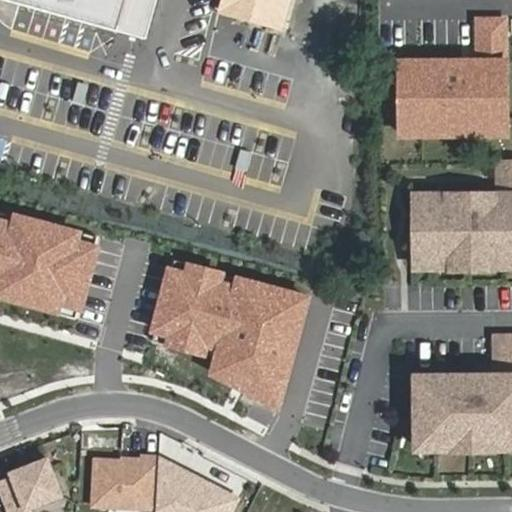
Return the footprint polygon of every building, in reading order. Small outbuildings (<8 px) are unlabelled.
[(0,0),(0,2),(123,37),(123,35),(129,12),(152,18),(157,0),(0,0)] [(162,0),(157,0),(152,18),(129,12),(123,35),(151,43),(162,0)] [(237,12),(239,0),(224,0),(222,8),(237,12)] [(239,0),(237,12),(287,25),(293,0),(239,0)] [(507,18),(478,19),(479,61),(402,62),(403,135),(508,133),(507,18)] [(313,29),(311,40),(343,46),(345,35),(313,29)] [(511,166),(501,166),(501,192),(511,191),(511,166)] [(451,198),(417,199),(417,258),(437,258),(437,270),(455,270),(455,261),(491,261),(491,269),(509,269),(509,257),(511,256),(511,197),(501,198),(494,198),(494,200),(451,201),(451,198)] [(0,295),(56,311),(56,313),(76,319),(78,308),(80,308),(96,249),(95,248),(98,237),(78,232),(77,234),(0,213),(0,295)] [(417,258),(417,270),(437,270),(437,258),(417,258)] [(192,265),(175,260),(172,271),(170,271),(154,330),(156,331),(153,341),(170,346),(170,344),(218,357),(214,374),(278,406),(307,298),(191,267),(192,265)] [(455,261),(455,270),(491,269),(491,261),(455,261)] [(452,378),(418,379),(418,438),(439,438),(439,450),(456,450),(456,442),(492,441),(492,450),(510,449),(510,437),(511,437),(511,378),(495,378),(495,380),(452,381),(452,378)] [(418,438),(418,450),(439,450),(439,438),(418,438)] [(456,442),(456,450),(492,450),(492,441),(456,442)] [(140,462),(93,460),(91,507),(156,509),(159,458),(159,457),(140,456),(140,462)] [(231,511),(238,499),(159,458),(156,509),(155,511),(231,511)] [(48,459),(11,474),(12,478),(0,482),(0,488),(9,511),(29,511),(29,510),(63,497),(48,459)]
